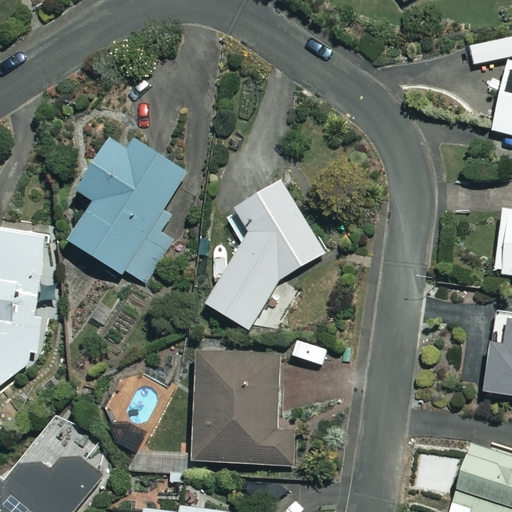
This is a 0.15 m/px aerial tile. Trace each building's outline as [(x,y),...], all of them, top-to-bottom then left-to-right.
[(511,66),(508,66),(492,133),(511,138),(511,66)] [(132,148),(115,137),(83,189),(99,199),(74,240),(147,286),(176,240),(155,227),(190,171),(139,138),(132,148)] [(289,178),(227,213),(245,246),(208,303),(248,329),(280,279),(330,250),(289,178)] [(511,214),(503,213),(494,276),(511,278),(511,214)] [(0,393),(40,365),(56,237),(0,229),(0,393)] [(511,325),(505,325),(502,349),(490,347),(483,396),(511,400),(511,325)] [(329,350),(301,339),(294,357),(323,367),(329,350)] [(285,353),(201,349),(196,460),(297,465),(299,430),(282,430),(285,353)] [(511,511),(511,454),(471,443),(452,509),(463,511),(511,511)] [(56,470),(47,461),(20,461),(0,483),(0,511),(72,511),(104,477),(75,450),(56,470)]
